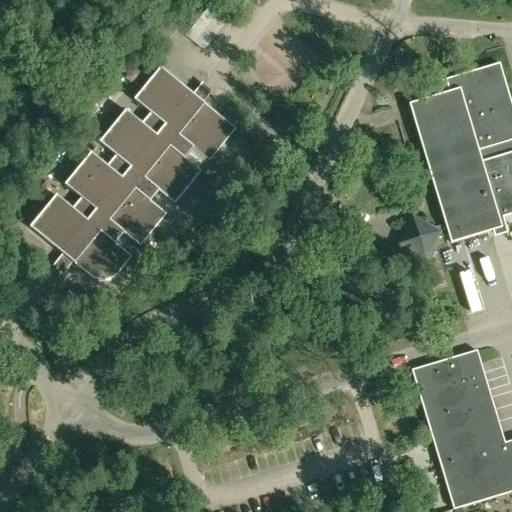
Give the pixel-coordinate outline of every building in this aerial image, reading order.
[(207,4),(180,33),(197,49),(224,19),(207,4)] [(176,29),(155,11),(139,30),(161,47),(176,29)] [(444,224),(448,235),(450,243),(499,228),(496,218),(511,213),(511,109),(498,64),(441,81),(444,94),(408,105),(444,224)] [(202,103),(208,96),(198,88),(192,95),(159,68),(132,101),(149,114),(141,125),(124,112),(98,143),(115,157),(106,168),(89,154),(64,186),(80,199),(71,211),(54,197),(29,229),(61,255),(56,262),(66,270),(71,263),(88,277),(90,279),(93,280),(96,281),(99,281),(103,281),(106,281),(109,280),(112,279),(114,277),(117,275),(130,258),(114,244),(123,233),(140,247),(165,215),(155,206),(163,196),(174,204),(200,172),(184,159),(193,148),(209,161),(235,130),(202,103)] [(227,210),(215,200),(207,210),(219,220),(227,210)] [(448,235),(444,224),(431,228),(412,219),(398,245),(424,259),(435,239),(448,235)] [(452,276),(464,312),(478,308),(466,271),(452,276)] [(466,355),(410,372),(452,510),(511,492),(511,440),(494,446),(466,355)]
